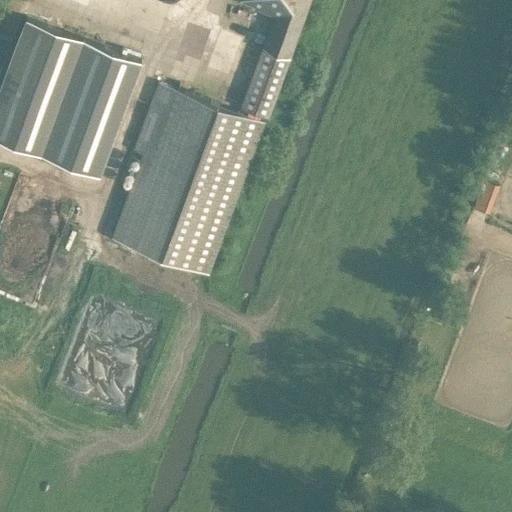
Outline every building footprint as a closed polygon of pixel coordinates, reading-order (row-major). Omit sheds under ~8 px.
[(63,0),(62,5),(150,30),(153,20),(162,22),(167,2),(159,0),(63,0)] [(309,0),(244,0),(254,4),(254,8),(274,16),(241,105),(266,115),(309,0)] [(26,16),(0,87),(0,136),(99,173),(141,58),(26,16)] [(265,120),(159,81),(134,149),(143,152),(112,237),(209,272),(265,120)] [(484,175),(476,203),(493,208),(501,179),(484,175)]
